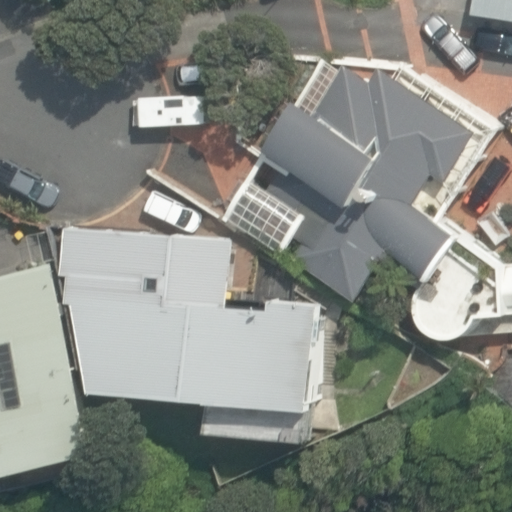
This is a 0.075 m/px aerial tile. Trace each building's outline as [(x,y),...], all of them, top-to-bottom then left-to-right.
[(511,0),(478,0),(476,13),(511,18),(511,0)] [(511,262),(510,263),(471,235),(449,219),(468,189),(508,125),(411,63),(326,57),(300,99),(268,148),(263,156),(225,216),(288,255),(291,249),(300,255),(297,260),(364,300),(394,251),(439,278),(427,293),(425,301),(424,311),(426,320),(432,328),(440,334),(450,338),(461,338),(470,335),(511,331),(511,262)] [(246,69),(179,67),(177,115),(244,117),(246,69)] [(70,302),(76,302),(96,392),(215,402),(212,432),(318,440),(320,410),(326,339),(330,339),(332,316),(328,316),(329,303),(277,299),(276,308),(236,305),(240,237),(69,225),(64,275),(71,275),(70,302)] [(101,453),(56,262),(0,276),(0,478),(0,479),(101,453)]
